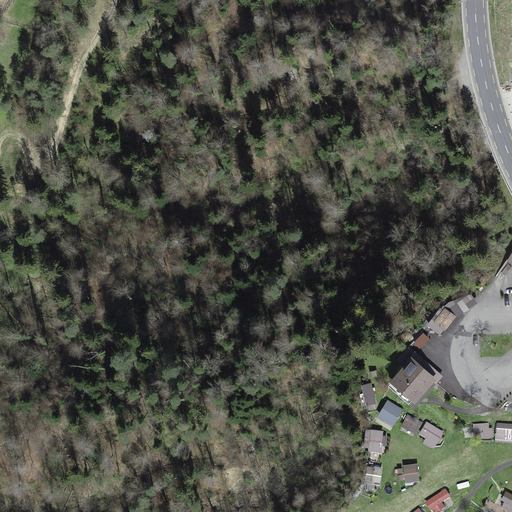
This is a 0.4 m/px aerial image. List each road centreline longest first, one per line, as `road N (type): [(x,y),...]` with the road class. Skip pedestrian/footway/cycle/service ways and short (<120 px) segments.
road 1 (track): [(112,0),(76,73),(49,159),(39,163),(20,129),(8,130),(0,143)]
road 2 (primary): [(511,160),(483,71),(475,0)]
